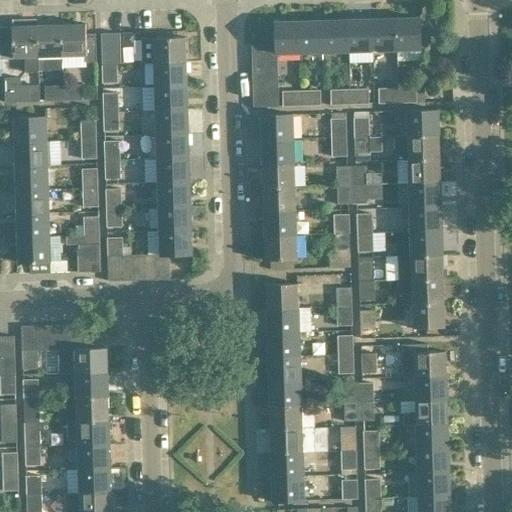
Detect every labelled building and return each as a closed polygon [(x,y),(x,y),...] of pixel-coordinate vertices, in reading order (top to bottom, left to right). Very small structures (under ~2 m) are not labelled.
[(420,17),(396,18),(397,48),(421,48),(420,17)] [(38,24),(29,25),(29,19),(14,19),(14,18),(13,18),(14,56),(25,56),(25,72),(39,71),(39,70),(38,24)] [(373,49),(372,18),(348,19),(349,50),(373,49)] [(397,48),(396,18),(372,18),(373,49),(397,48)] [(349,50),(348,19),(324,20),(325,51),(349,50)] [(325,51),(324,20),(299,21),(301,52),(325,51)] [(301,52),(299,21),(275,22),(276,44),(276,53),(278,53),(301,52)] [(96,61),(95,32),(86,33),(85,23),(61,24),(62,55),(85,54),(85,61),(96,61)] [(62,55),(61,24),(38,24),(39,70),(62,69),(62,67),(62,55)] [(121,63),(121,33),(102,33),(103,64),(117,63),(121,63)] [(186,61),(185,37),(141,38),(142,63),(155,62),(186,61)] [(276,53),(276,44),(252,45),(253,57),(278,56),(278,53),(276,53)] [(278,68),(278,56),(253,57),(253,69),(278,68)] [(187,85),(186,61),(155,62),(155,86),(187,85)] [(118,82),(117,63),(103,64),(103,82),(118,82)] [(279,80),(278,68),(253,69),(253,81),(279,80)] [(21,87),(21,78),(6,78),(7,102),(21,101),(40,100),(39,86),(21,87)] [(279,92),(279,80),(253,81),(254,93),(279,92)] [(82,84),(62,85),(63,100),(83,99),(82,84)] [(63,100),(62,85),(45,85),(45,100),(63,100)] [(187,109),(187,85),(155,86),(156,110),(187,109)] [(398,102),(398,88),(379,88),(379,103),(398,102)] [(417,88),(398,88),(398,102),(417,102),(417,88)] [(351,104),(350,89),(331,90),(332,104),(351,104)] [(369,89),(350,89),(351,104),(370,103),(369,89)] [(321,90),(302,91),(302,105),(321,104),(321,90)] [(302,105),(302,91),(283,91),(283,105),(302,105)] [(280,105),(279,92),(254,93),(254,106),(280,105)] [(119,111),(118,93),(104,93),(104,112),(119,111)] [(188,133),(187,109),(156,110),(157,134),(188,133)] [(439,109),(408,109),(408,134),(439,133),(439,109)] [(119,130),(119,111),(104,112),(105,130),(119,130)] [(293,138),(292,114),(262,115),(262,139),(293,138)] [(47,140),(47,116),(15,117),(16,141),(47,140)] [(354,118),(355,136),(371,135),(370,117),(354,118)] [(332,119),(332,137),(347,136),(346,118),(332,119)] [(97,139),(97,120),(82,120),(82,139),(97,139)] [(189,157),(188,133),(157,134),(158,158),(189,157)] [(440,157),(439,133),(408,134),(394,135),(395,159),(397,159),(409,159),(440,157)] [(372,155),(371,135),(355,136),(356,155),(372,155)] [(347,155),(347,136),(332,137),(333,155),(347,155)] [(294,162),(293,138),(262,139),(263,163),(294,162)] [(98,158),(97,139),(82,139),(83,158),(98,158)] [(48,164),(47,140),(16,141),(17,165),(48,164)] [(105,141),(106,160),(120,159),(119,140),(105,141)] [(190,181),(189,157),(158,158),(158,183),(190,181)] [(441,181),(440,157),(409,159),(410,182),(441,181)] [(121,178),(120,159),(106,160),(107,178),(121,178)] [(295,186),(294,162),(263,163),(264,188),(295,186)] [(49,188),(48,164),(17,165),(18,189),(49,188)] [(367,165),(352,166),(352,184),(367,184),(367,165)] [(352,184),(352,166),(337,166),(338,185),(352,184)] [(98,186),(98,168),(83,169),(82,169),(83,187),(98,186)] [(191,206),(190,181),(158,183),(159,207),(191,206)] [(442,206),(441,181),(410,182),(410,207),(442,206)] [(353,203),(352,184),(338,185),(339,204),(353,203)] [(368,203),(367,184),(352,184),(353,203),(368,203)] [(99,205),(98,186),(83,187),(84,206),(99,205)] [(296,210),(295,186),(264,188),(265,212),(296,210)] [(50,212),(49,200),(49,188),(18,189),(18,213),(50,212)] [(107,189),(107,208),(121,207),(120,188),(107,189)] [(191,230),(191,206),(159,207),(160,231),(191,230)] [(442,230),(442,206),(410,207),(411,231),(442,230)] [(122,226),(121,207),(107,208),(108,226),(122,226)] [(297,235),(296,210),(265,212),(266,236),(297,235)] [(50,237),(50,212),(18,213),(19,238),(50,237)] [(334,214),(335,233),(350,233),(349,213),(334,214)] [(372,213),(357,214),(358,232),(373,232),(372,213)] [(100,235),(99,216),(84,216),(84,236),(100,235)] [(192,254),(191,230),(160,231),(161,254),(169,253),(170,255),(192,254)] [(443,254),(442,230),(411,231),(412,254),(412,255),(443,254)] [(373,232),(358,232),(358,251),(373,250),(373,232)] [(351,266),(350,233),(335,233),(336,252),(329,252),(330,267),(351,266)] [(101,251),(100,235),(84,236),(77,236),(67,236),(67,244),(78,244),(78,252),(79,272),(94,272),(94,264),(101,264),(101,251)] [(297,257),(297,235),(266,236),(266,258),(297,257)] [(67,260),(51,260),(51,252),(50,237),(19,238),(20,262),(30,261),(31,273),(52,272),(67,272),(67,260)] [(122,237),(107,238),(108,256),(121,255),(123,255),(122,237)] [(170,279),(170,255),(169,253),(161,254),(157,254),(158,279),(170,279)] [(146,279),(145,254),(133,255),(134,280),(146,279)] [(158,279),(157,254),(145,254),(146,279),(158,279)] [(444,278),(443,254),(412,255),(412,254),(398,255),(399,279),(412,278),(444,278)] [(122,280),(121,255),(108,256),(109,281),(122,280)] [(134,280),(133,255),(123,255),(121,255),(122,280),(134,280)] [(359,261),(359,281),(374,280),(374,261),(359,261)] [(444,302),(444,278),(412,278),(413,292),(401,293),(401,303),(413,303),(444,302)] [(375,299),(374,280),(359,281),(360,299),(375,299)] [(299,307),(298,282),(267,283),(268,308),(299,307)] [(337,288),(337,305),(352,304),(351,287),(337,288)] [(445,328),(444,302),(413,303),(414,329),(445,328)] [(352,325),(352,304),(337,305),(338,325),(352,325)] [(300,331),(299,307),(268,308),(269,332),(300,331)] [(360,310),(361,329),(377,328),(376,309),(360,310)] [(60,349),(59,325),(47,326),(48,349),(59,349),(60,349)] [(72,349),(71,325),(59,325),(60,349),(72,349)] [(84,348),(84,336),(83,325),(71,325),(72,349),(76,349),(76,348),(84,348)] [(35,349),(35,326),(23,326),(23,349),(35,349)] [(48,349),(47,326),(35,326),(35,349),(38,349),(38,350),(48,349)] [(301,355),(300,331),(269,332),(270,356),(301,355)] [(338,335),(338,354),(354,354),(354,335),(338,335)] [(16,374),(15,336),(0,336),(0,348),(1,374),(16,374)] [(428,344),(401,344),(402,376),(416,376),(447,375),(446,352),(429,352),(428,344)] [(108,372),(107,347),(84,348),(76,348),(76,349),(72,349),(60,349),(59,349),(59,373),(77,373),(108,372)] [(39,367),(38,350),(38,349),(35,349),(23,349),(24,368),(39,367)] [(361,353),(362,372),(378,372),(377,352),(361,353)] [(355,372),(354,354),(338,354),(339,373),(355,372)] [(302,379),(301,355),(270,356),(271,380),(302,379)] [(108,396),(108,372),(77,373),(78,397),(108,396)] [(16,374),(1,374),(1,393),(17,393),(16,374)] [(447,399),(447,375),(416,376),(417,400),(447,399)] [(39,378),(24,379),(24,398),(40,398),(39,378)] [(303,404),(302,379),(271,380),(271,405),(303,404)] [(374,402),(374,382),(358,383),(359,402),(374,402)] [(359,402),(358,383),(343,383),(344,403),(359,402)] [(109,419),(108,396),(78,397),(68,397),(68,421),(78,420),(109,419)] [(40,416),(40,398),(24,398),(25,417),(40,416)] [(448,423),(447,399),(417,400),(417,412),(404,413),(404,425),(417,425),(448,423)] [(360,421),(359,402),(344,403),(345,421),(360,421)] [(375,420),(374,402),(359,402),(360,421),(375,420)] [(16,403),(1,404),(2,423),(17,422),(16,403)] [(303,427),(303,404),(271,405),(272,429),(303,428),(303,427)] [(110,443),(109,419),(78,420),(68,421),(69,444),(79,444),(110,443)] [(41,446),(41,430),(50,430),(50,421),(40,421),(25,422),(25,427),(26,446),(41,446)] [(17,442),(17,422),(2,423),(2,442),(17,442)] [(449,448),(448,423),(417,425),(418,449),(449,448)] [(314,427),(303,427),(303,428),(272,429),(273,453),(304,452),(304,451),(315,450),(314,427)] [(364,430),(365,449),(380,449),(379,430),(364,430)] [(341,431),(341,451),(356,451),(356,431),(341,431)] [(111,467),(110,443),(79,444),(80,468),(111,467)] [(41,465),(41,446),(26,446),(26,465),(41,465)] [(450,472),(449,448),(418,449),(419,473),(450,472)] [(380,468),(380,449),(365,449),(365,468),(380,468)] [(357,469),(356,451),(341,451),(342,469),(357,469)] [(18,452),(2,452),(3,471),(18,471),(18,452)] [(305,477),(304,452),(273,453),(274,478),(305,477)] [(111,491),(111,467),(80,468),(81,492),(111,491)] [(19,490),(18,471),(3,471),(3,490),(19,490)] [(451,496),(450,472),(419,473),(420,497),(451,496)] [(42,475),(27,475),(27,494),(42,494),(42,475)] [(306,501),(305,477),(274,478),(275,502),(306,501)] [(365,479),(366,498),(381,497),(380,478),(365,479)] [(358,497),(357,479),(342,480),(343,498),(358,497)] [(111,511),(111,491),(81,492),(67,493),(67,511),(111,511)] [(42,511),(42,494),(27,494),(27,511),(42,511)] [(451,511),(451,496),(420,497),(420,511),(451,511)] [(381,511),(381,497),(366,498),(366,511),(381,511)]
